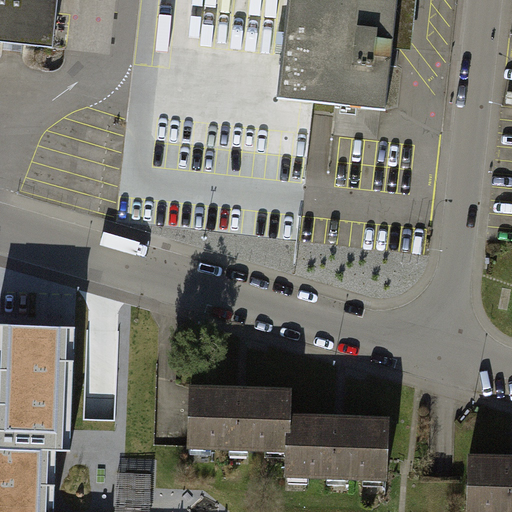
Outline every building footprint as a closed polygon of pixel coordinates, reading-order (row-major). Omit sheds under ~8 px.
[(0,0),(0,53),(13,55),(65,62),(72,0),(0,0)] [(400,0),(289,0),(279,103),(389,114),(400,0)] [(76,326),(0,323),(0,511),(54,511),(57,452),(71,452),(76,326)] [(289,384),(186,380),(184,445),(282,449),(281,474),(386,478),(388,412),(288,408),(289,384)] [(511,511),(511,451),(466,450),(464,511),(511,511)]
